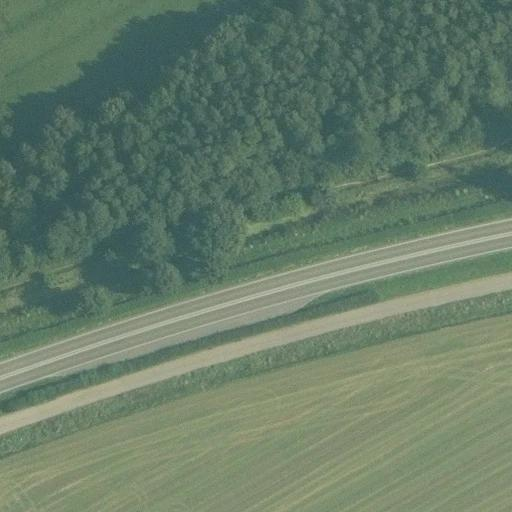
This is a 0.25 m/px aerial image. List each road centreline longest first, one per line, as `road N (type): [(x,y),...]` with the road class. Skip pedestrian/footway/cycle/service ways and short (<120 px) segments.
road 1 (unclassified): [(511,286),(216,357),(0,429)]
road 2 (trunk): [(511,243),(161,324),(0,380)]
